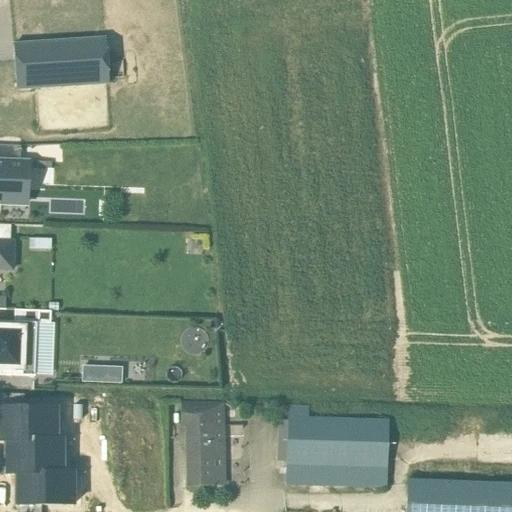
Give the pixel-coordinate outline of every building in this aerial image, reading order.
[(104,39),(12,45),(15,91),(77,87),(107,86),(106,58),(104,39)] [(0,156),(12,157),(12,145),(0,144),(0,156)] [(27,163),(0,162),(0,203),(5,204),(5,189),(26,190),(27,163)] [(0,235),(11,236),(11,224),(0,223),(0,235)] [(13,242),(0,241),(0,269),(12,270),(13,242)] [(24,328),(0,327),(0,370),(4,371),(4,367),(5,371),(22,371),(24,328)] [(222,405),(182,404),(182,426),(187,426),(188,486),(224,485),(222,405)] [(313,407),(288,406),(288,418),(312,419),(313,407)] [(56,407),(0,407),(0,440),(56,440),(56,407)] [(312,419),(288,418),(287,438),(280,437),(280,445),(287,445),(285,484),(386,488),(387,448),(394,448),(394,441),(387,441),(388,421),(312,419)] [(63,440),(4,441),(4,474),(63,473),(63,440)] [(282,460),(280,459),(278,460),(277,462),(276,464),(277,466),(277,467),(279,468),(281,469),(283,468),(284,467),(285,465),(285,463),(285,462),(283,460),(282,460)] [(73,473),(15,474),(16,506),(73,505),(73,473)] [(511,511),(511,488),(411,484),(410,511),(511,511)]
